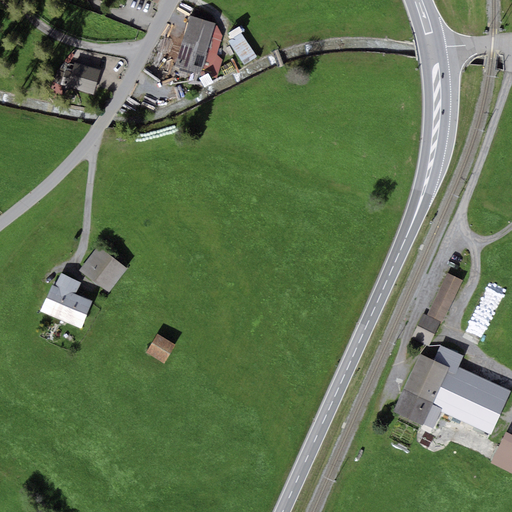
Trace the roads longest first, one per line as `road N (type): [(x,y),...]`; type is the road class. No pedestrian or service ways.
road 1 (secondary): [(418,0),(436,87),(427,176),(283,511)]
road 2 (tertiary): [(0,224),(90,140),(170,0)]
